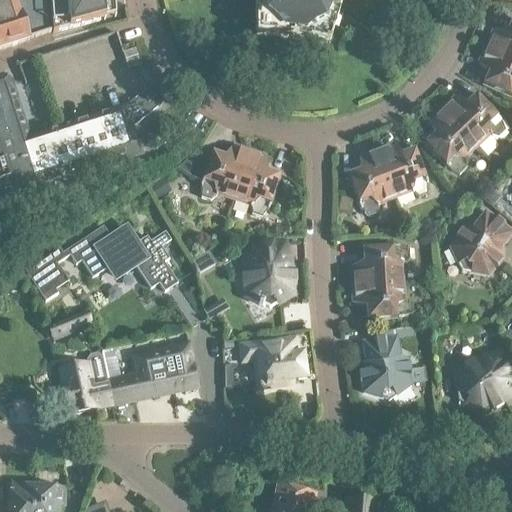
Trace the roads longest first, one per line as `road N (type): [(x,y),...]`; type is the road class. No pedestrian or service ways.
road 1 (residential): [(332,443),(314,229),(317,132)]
road 2 (residential): [(317,132),(254,122),(210,102),(177,72),(147,0)]
road 3 (residential): [(470,0),(443,60),(417,90),(385,112),(317,132)]
road 4 (residential): [(124,435),(332,443)]
road 5 (residential): [(332,443),(466,475)]
road 6 (residential): [(0,444),(124,435)]
